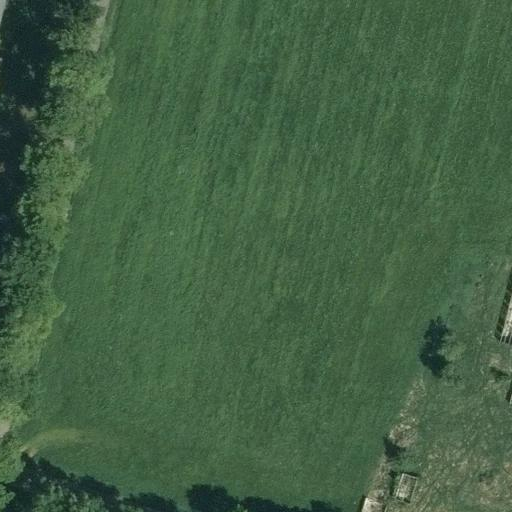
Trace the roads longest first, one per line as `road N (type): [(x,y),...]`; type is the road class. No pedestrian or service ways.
road 1 (unclassified): [(0,444),(105,0)]
road 2 (unclassified): [(119,511),(0,473)]
